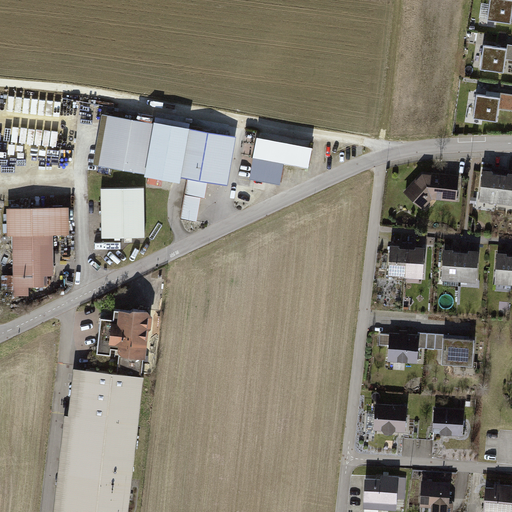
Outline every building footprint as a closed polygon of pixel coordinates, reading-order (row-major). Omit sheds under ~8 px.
[(511,0),(490,0),(488,19),(511,23),(511,18),(511,0)] [(484,45),(481,68),(504,72),(508,48),(484,45)] [(474,117),(498,121),(499,108),(511,110),(511,93),(501,92),(501,97),(477,94),(474,117)] [(156,123),(110,115),(101,165),(147,173),(156,123)] [(13,123),(0,123),(0,124),(0,141),(13,140),(13,123)] [(229,135),(188,128),(180,175),(189,177),(207,180),(221,182),(229,135)] [(253,176),(279,181),(282,163),(306,167),(309,150),(260,140),(253,176)] [(493,172),(484,171),(481,197),(498,199),(500,176),(492,175),(493,172)] [(423,173),(406,192),(420,205),(428,196),(456,199),(458,177),(444,175),(444,178),(434,177),(434,174),(423,173)] [(509,177),(500,176),(498,199),(511,200),(511,174),(509,174),(509,177)] [(207,180),(189,177),(182,216),(196,219),(201,194),(204,195),(207,180)] [(145,188),(102,188),(103,237),(145,237),(145,188)] [(68,207),(10,208),(10,234),(15,234),(16,293),(27,293),(27,285),(42,285),(41,245),(51,244),(51,233),(69,233),(68,207)] [(400,246),(391,246),(389,272),(406,273),(408,250),(400,249),(400,246)] [(416,250),(408,250),(406,273),(423,274),(425,248),(416,247),(416,250)] [(453,250),(445,249),(443,276),(460,277),(462,253),(453,253),(453,250)] [(470,254),(462,253),(460,277),(477,278),(479,252),(470,251),(470,254)] [(507,254),(498,253),(497,280),(511,280),(511,256),(507,256),(507,254)] [(118,373),(142,375),(147,328),(150,326),(151,316),(147,310),(134,309),(131,311),(115,309),(114,318),(101,317),(98,346),(120,349),(118,373)] [(418,336),(391,334),(389,359),(417,361),(418,347),(427,348),(428,333),(419,332),(418,336)] [(474,340),(445,338),(445,334),(428,333),(427,348),(444,349),(443,360),(472,362),(474,340)] [(82,416),(139,422),(144,375),(142,375),(118,373),(87,369),(82,416)] [(406,407),(377,405),(376,428),(383,428),(386,432),(392,432),(395,429),(405,430),(406,407)] [(464,411),(436,409),(435,423),(440,423),(442,426),(442,432),(462,434),(464,411)] [(128,511),(139,422),(82,416),(76,416),(65,511),(128,511)] [(382,480),(367,479),(365,501),(366,501),(365,511),(379,511),(380,500),(396,501),(397,487),(405,487),(406,478),(398,477),(383,476),(382,480)] [(450,484),(423,482),(422,504),(425,504),(424,511),(451,511),(449,504),(450,484)] [(502,489),(487,488),(485,510),(497,511),(497,509),(511,510),(511,486),(502,485),(502,489)]
